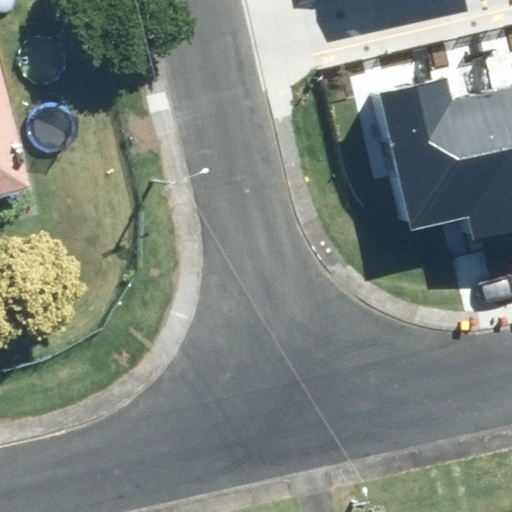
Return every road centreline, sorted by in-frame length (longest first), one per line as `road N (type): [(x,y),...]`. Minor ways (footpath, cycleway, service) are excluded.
road 1 (residential): [(197,0),(297,426)]
road 2 (residential): [(297,426),(0,496)]
road 3 (residential): [(511,379),(297,426)]
